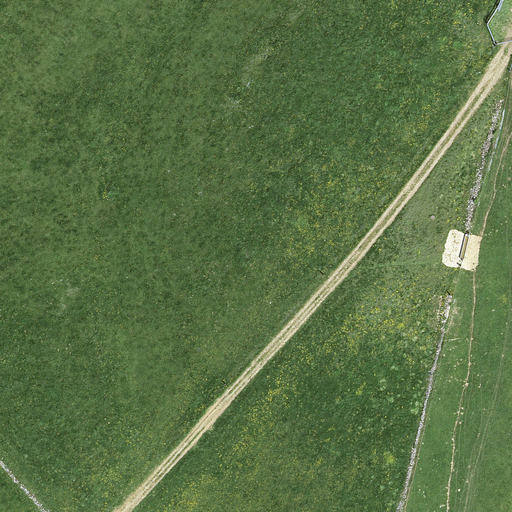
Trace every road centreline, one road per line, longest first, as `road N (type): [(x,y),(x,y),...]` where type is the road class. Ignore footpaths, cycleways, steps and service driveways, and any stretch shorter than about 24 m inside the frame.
road 1 (track): [(124,511),(220,413),(357,248)]
road 2 (track): [(511,47),(357,248)]
